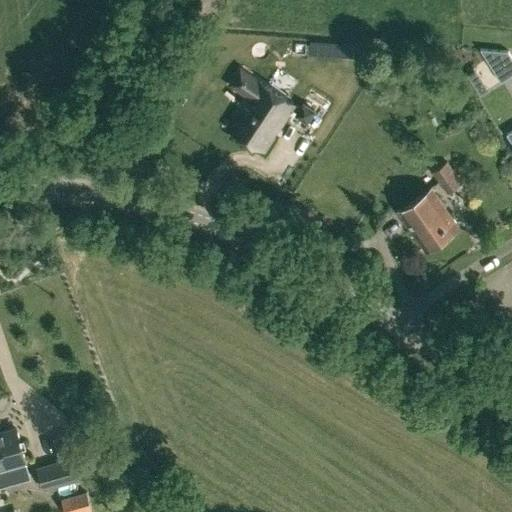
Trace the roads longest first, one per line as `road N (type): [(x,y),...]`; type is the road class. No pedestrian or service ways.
road 1 (tertiary): [(0,189),(79,189),(153,203),(401,318)]
road 2 (tertiary): [(511,399),(401,318)]
road 3 (residential): [(401,318),(511,244)]
